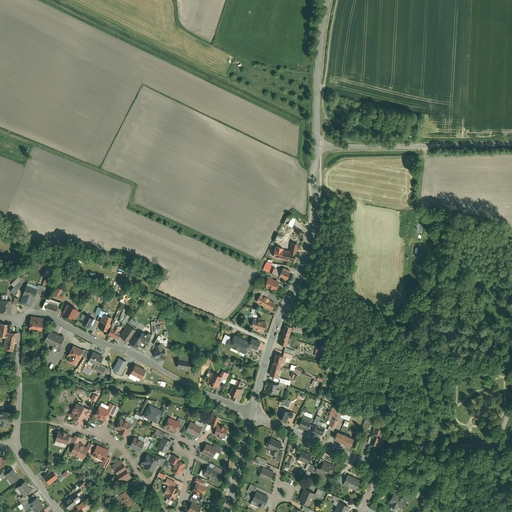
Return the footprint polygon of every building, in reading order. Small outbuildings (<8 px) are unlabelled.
[(287,260),(294,261),(298,244),(292,242),(290,252),(283,250),(281,259),(281,260),(287,261),(287,260)] [(270,256),(276,257),(278,249),(272,248),(270,256)] [(291,271),(283,268),(282,270),(279,276),(287,280),(291,271)] [(19,275),(10,282),(14,286),(17,289),(25,282),(19,275)] [(270,289),(276,290),(278,280),(273,279),(273,278),(268,277),(266,287),(270,288),(270,289)] [(37,288),(26,284),(23,293),(24,293),(20,303),(30,307),(34,297),(35,297),(36,293),(38,288),(37,288)] [(38,288),(36,293),(42,295),(46,287),(42,285),(39,284),(37,288),(38,288)] [(53,296),(61,301),(63,296),(60,294),(61,291),(57,289),(53,296)] [(257,302),(272,310),(275,303),(269,300),(270,298),(267,297),(261,294),(257,302)] [(59,302),(48,297),(45,300),(42,308),(45,309),(48,302),(58,306),(59,302)] [(9,299),(0,299),(0,305),(0,311),(9,312),(9,299)] [(45,309),(56,313),(58,306),(48,302),(45,309)] [(71,317),(75,308),(67,304),(63,312),(65,313),(64,314),(71,317)] [(89,327),(93,319),(86,315),(81,323),(89,327)] [(106,331),(111,318),(103,315),(100,322),(101,322),(99,328),(106,331)] [(44,317),(31,316),(30,326),(29,330),(42,331),(44,317)] [(254,318),(251,326),(264,330),(267,322),(258,320),(254,318)] [(304,323),(296,321),(294,328),(302,330),(304,323)] [(0,325),(0,335),(6,337),(7,331),(8,324),(1,322),(0,325)] [(285,322),(280,341),(288,343),(293,324),(285,322)] [(110,328),(107,334),(117,339),(120,333),(117,332),(120,327),(116,325),(113,329),(110,328)] [(128,325),(120,336),(128,341),(135,330),(128,325)] [(50,330),(44,340),(52,344),(54,345),(52,350),(51,350),(56,353),(64,337),(50,330)] [(15,351),(18,333),(7,331),(6,337),(3,349),(15,351)] [(141,338),(139,341),(146,345),(150,339),(141,333),(139,337),(141,338)] [(135,334),(129,342),(136,346),(139,341),(141,338),(139,337),(135,334)] [(227,344),(229,338),(230,336),(225,334),(221,342),(227,344)] [(159,335),(153,345),(155,346),(155,345),(161,344),(164,343),(163,338),(159,335)] [(250,342),(235,335),(233,340),(229,338),(227,344),(226,345),(245,353),(249,346),(250,342)] [(250,342),(249,346),(257,350),(260,343),(252,339),(250,342)] [(73,345),(68,355),(70,356),(68,361),(77,365),(84,350),(73,345)] [(153,350),(155,359),(167,356),(164,347),(162,348),(157,350),(153,350)] [(275,350),(277,351),(285,353),(294,356),(295,352),(285,349),(276,347),(275,350)] [(104,356),(93,351),(91,354),(89,359),(87,363),(92,366),(92,367),(95,369),(97,365),(99,366),(104,356)] [(285,353),(277,351),(271,372),(279,374),(285,353)] [(179,354),(177,368),(190,370),(193,356),(179,354)] [(118,371),(122,373),(128,362),(119,358),(113,371),(117,373),(118,371)] [(304,367),(294,362),(293,366),(302,370),(304,367)] [(135,363),(130,372),(131,373),(137,377),(141,379),(145,372),(146,370),(135,363)] [(107,368),(101,365),(98,370),(104,373),(107,368)] [(223,377),(212,371),(207,382),(218,387),(222,380),(223,377)] [(277,381),(270,379),(268,388),(274,390),(277,381)] [(236,396),(240,388),(239,388),(234,386),(232,385),(229,393),(236,396)] [(293,398),(284,394),(280,402),(284,402),(290,404),(293,398)] [(77,402),(70,416),(80,421),(84,414),(88,416),(92,410),(77,402)] [(100,404),(94,416),(105,421),(110,412),(114,414),(118,406),(110,402),(108,406),(107,408),(100,405),(100,404)] [(333,414),(336,408),(338,403),(335,402),(331,410),(331,411),(330,414),(333,415),(333,414)] [(150,404),(143,416),(157,423),(161,414),(164,416),(167,409),(166,409),(163,407),(161,410),(150,404)] [(283,415),(287,406),(282,404),(278,413),(283,415)] [(344,407),(341,414),(350,417),(353,411),(344,407)] [(336,408),(333,414),(339,416),(341,410),(336,408)] [(303,414),(300,422),(308,426),(315,413),(307,409),(306,409),(303,414)] [(9,413),(0,413),(0,426),(7,426),(7,423),(9,423),(9,413)] [(333,415),(330,422),(336,424),(339,417),(339,416),(333,414),(333,415)] [(371,416),(367,415),(363,423),(369,425),(372,419),(371,418),(371,416)] [(217,427),(218,425),(220,418),(213,416),(210,425),(217,427)] [(169,417),(164,427),(176,433),(181,422),(178,421),(169,417)] [(120,419),(116,428),(120,430),(118,433),(125,436),(126,433),(127,433),(131,424),(128,422),(125,420),(124,420),(123,420),(120,419)] [(190,421),(185,431),(197,437),(202,428),(202,427),(200,426),(195,423),(190,421)] [(201,423),(200,426),(202,427),(202,428),(205,430),(208,424),(202,421),(201,423)] [(317,421),(314,429),(323,433),(326,424),(318,421),(317,421)] [(381,428),(383,423),(377,421),(376,426),(374,429),(382,432),(383,429),(381,428)] [(217,427),(214,434),(222,437),(225,438),(226,436),(228,428),(218,425),(217,427)] [(355,435),(339,428),(335,435),(345,439),(344,441),(351,444),(355,435)] [(160,437),(162,433),(163,433),(163,432),(157,429),(154,434),(160,437)] [(58,431),(55,441),(68,444),(70,434),(67,433),(68,432),(61,430),(61,432),(58,431)] [(381,434),(374,432),(371,440),(378,442),(381,434)] [(72,442),(75,444),(76,441),(78,443),(81,438),(75,435),(72,442)] [(145,438),(146,439),(144,442),(145,442),(142,447),(146,449),(152,438),(147,435),(145,438)] [(284,440),(272,435),(271,437),(269,437),(268,440),(269,442),(266,449),(275,452),(278,446),(280,447),(284,440)] [(135,437),(129,446),(139,452),(142,447),(145,442),(144,442),(138,438),(135,437)] [(168,439),(163,437),(162,438),(157,448),(160,450),(166,452),(167,453),(172,442),(168,439)] [(75,444),(70,453),(83,459),(88,450),(89,448),(86,447),(78,443),(76,441),(75,444)] [(86,447),(89,448),(88,450),(91,451),(94,445),(89,442),(86,447)] [(206,443),(201,453),(213,458),(216,452),(218,449),(214,447),(206,443)] [(109,450),(97,444),(93,453),(94,453),(93,456),(102,460),(104,461),(105,458),(109,450)] [(278,446),(275,452),(278,454),(277,457),(282,459),(284,448),(281,446),(280,447),(278,446)] [(313,451),(303,447),(299,456),(309,461),(309,460),(313,451)] [(153,457),(150,455),(149,456),(147,454),(142,463),(145,465),(143,467),(153,472),(158,462),(161,463),(163,458),(157,455),(156,456),(154,456),(153,457)] [(179,457),(172,454),(172,455),(169,461),(168,461),(174,464),(173,465),(171,470),(181,475),(187,463),(178,459),(179,457)] [(263,465),(264,465),(267,459),(256,454),(253,460),(263,465)] [(317,465),(315,468),(324,472),(326,469),(329,470),(329,469),(333,471),(336,463),(333,461),(325,457),(323,462),(322,465),(318,463),(317,465)] [(110,460),(105,458),(104,461),(102,460),(100,465),(106,468),(110,460)] [(117,473),(117,474),(126,468),(127,468),(121,459),(112,465),(117,473)] [(315,464),(315,463),(309,460),(309,461),(306,467),(312,469),(313,467),(315,464)] [(205,470),(203,475),(207,477),(208,478),(208,479),(209,479),(211,479),(213,480),(218,472),(218,470),(214,468),(208,465),(205,470)] [(264,465),(263,465),(259,475),(269,480),(274,470),(264,465)] [(6,473),(5,474),(6,475),(8,478),(12,483),(20,477),(13,468),(6,473)] [(123,483),(132,477),(127,468),(126,468),(117,474),(117,473),(117,474),(123,483)] [(44,476),(50,484),(58,477),(52,469),(48,472),(49,473),(44,476)] [(361,481),(347,474),(343,485),(356,491),(361,481)] [(175,499),(180,489),(174,486),(176,483),(171,480),(173,478),(170,476),(169,479),(167,478),(162,487),(166,489),(164,494),(175,499)] [(196,483),(192,491),(193,492),(193,493),(198,496),(198,495),(202,497),(207,487),(203,485),(205,481),(196,477),(194,482),(196,483)] [(17,487),(24,496),(26,494),(32,490),(25,481),(17,487)] [(314,492),(304,487),(298,499),(308,504),(314,492)] [(324,490),(318,487),(315,493),(321,496),(324,490)] [(123,492),(119,494),(126,505),(130,502),(131,504),(133,502),(132,501),(135,499),(132,493),(129,488),(123,492)] [(268,496),(255,491),(250,502),(256,504),(257,504),(263,506),(268,496)] [(19,499),(22,503),(29,498),(26,494),(24,496),(19,499)] [(392,494),(388,503),(390,504),(389,506),(391,507),(391,509),(395,511),(395,509),(398,510),(399,508),(402,510),(406,501),(403,500),(404,499),(402,498),(399,496),(399,498),(392,494)] [(330,499),(338,503),(339,502),(340,498),(332,495),(330,499)] [(404,499),(403,500),(406,501),(409,503),(411,498),(404,495),(402,498),(404,499)] [(31,501),(29,502),(31,506),(35,511),(36,511),(44,506),(37,496),(31,501)] [(71,496),(64,502),(69,509),(77,503),(71,496)] [(29,502),(31,501),(29,498),(22,503),(24,506),(27,503),(29,502)] [(73,511),(84,511),(89,508),(84,501),(77,507),(78,509),(73,511)] [(191,503),(187,511),(189,511),(198,511),(201,507),(199,505),(195,504),(192,502),(191,503)] [(345,511),(349,506),(339,502),(338,503),(334,511),(345,511)]
